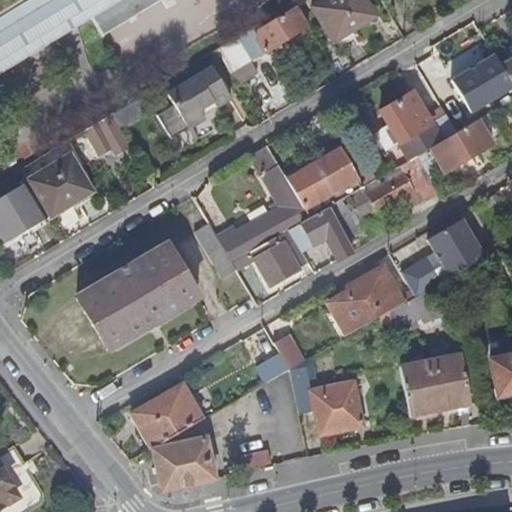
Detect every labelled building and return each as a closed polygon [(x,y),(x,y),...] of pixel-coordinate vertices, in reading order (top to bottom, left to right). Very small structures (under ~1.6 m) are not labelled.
[(0,0),(0,71),(89,17),(99,33),(152,0),(0,0)] [(364,0),(320,0),(310,6),(331,42),(365,22),(361,15),(370,10),(364,0)] [(259,24),(250,30),(252,34),(258,30),(296,7),(294,3),(259,24)] [(250,30),(234,39),(249,62),(308,26),(296,7),(258,30),(252,34),(250,30)] [(220,47),(215,50),(235,85),(255,73),(249,62),(234,39),(220,47)] [(511,87),(511,61),(500,69),(510,88),(511,87)] [(210,69),(165,96),(186,131),(203,121),(198,112),(211,104),(214,110),(229,101),(210,69)] [(498,70),(469,87),(481,106),(509,89),(498,70)] [(400,149),(408,162),(416,157),(429,150),(454,135),(441,113),(429,119),(431,123),(430,124),(412,95),(379,114),(386,126),(373,134),(385,153),(398,145),(406,141),(408,144),(400,149)] [(118,109),(122,124),(147,117),(142,101),(118,109)] [(110,115),(83,131),(99,157),(111,149),(115,156),(129,147),(110,115)] [(454,135),(429,150),(443,174),(491,146),(477,122),(454,135)] [(398,145),(400,149),(408,144),(406,141),(398,145)] [(268,152),(264,146),(248,156),(275,203),(278,207),(271,211),(233,233),(231,229),(216,238),(231,264),(249,254),(255,251),(252,247),(305,215),(303,212),(286,182),(270,155),(268,152)] [(313,167),(286,182),(303,212),(330,196),(335,204),(362,189),(340,151),(325,160),(328,166),(317,173),(313,167)] [(69,156),(0,197),(0,242),(1,245),(19,234),(17,230),(27,224),(29,228),(90,193),(69,156)] [(408,162),(398,167),(402,175),(413,192),(390,205),(395,214),(435,190),(426,174),(416,157),(408,162)] [(325,160),(313,167),(317,173),(328,166),(325,160)] [(327,209),(347,242),(381,222),(375,213),(365,195),(374,190),(372,186),(376,184),(378,188),(402,175),(398,167),(375,181),(364,188),(362,189),(335,204),(329,207),(327,209)] [(365,195),(375,213),(390,205),(413,192),(402,175),(378,188),(376,184),(372,186),(374,190),(365,195)] [(308,220),(302,223),(314,244),(323,240),(336,261),(352,251),(347,242),(327,209),(308,220)] [(462,222),(427,242),(449,279),(450,278),(483,259),(462,222)] [(302,223),(289,231),(300,252),(314,244),(302,223)] [(17,230),(19,234),(29,228),(27,224),(17,230)] [(207,224),(192,232),(219,277),(233,268),(231,264),(207,224)] [(289,231),(277,238),(295,269),(307,262),(300,252),(289,231)] [(254,261),(268,286),(296,270),(295,269),(277,238),(266,245),(255,251),(249,254),(254,261)] [(75,299),(106,351),(196,297),(166,245),(123,271),(122,269),(119,271),(120,273),(75,299)] [(249,254),(231,264),(233,268),(236,272),(254,261),(249,254)] [(399,299),(380,267),(353,283),(355,286),(347,291),(326,303),(346,338),(383,317),(387,315),(414,299),(410,292),(399,299)] [(437,274),(409,290),(410,292),(414,299),(432,289),(442,283),(437,274)] [(355,286),(353,283),(345,287),(347,291),(355,286)] [(414,299),(387,315),(392,337),(447,315),(432,289),(414,299)] [(288,371),(301,363),(289,342),(276,350),(288,371)] [(511,349),(497,353),(498,360),(511,356),(511,349)] [(398,368),(407,416),(468,405),(459,356),(398,368)] [(511,356),(498,360),(489,362),(497,399),(511,396),(511,356)] [(304,362),(307,380),(313,380),(309,359),(304,362)] [(288,371),(298,415),(312,412),(317,436),(361,427),(351,383),(309,392),(307,380),(304,362),(301,363),(288,371)] [(129,415),(149,450),(181,432),(200,421),(180,386),(129,415)] [(200,421),(181,432),(184,444),(158,450),(151,454),(159,492),(213,480),(203,439),(216,432),(231,436),(256,422),(242,397),(200,421)] [(265,450),(240,456),(243,470),(268,464),(265,450)] [(0,468),(0,508),(18,498),(0,468)]
